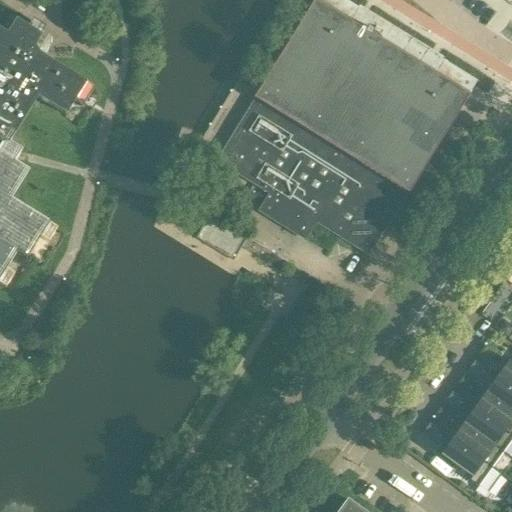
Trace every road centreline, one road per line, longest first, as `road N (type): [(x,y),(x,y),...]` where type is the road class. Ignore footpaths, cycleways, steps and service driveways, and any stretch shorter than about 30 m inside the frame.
road 1 (tertiary): [(329,417),(511,157)]
road 2 (residential): [(458,511),(329,417)]
road 3 (unknown): [(395,446),(481,327)]
